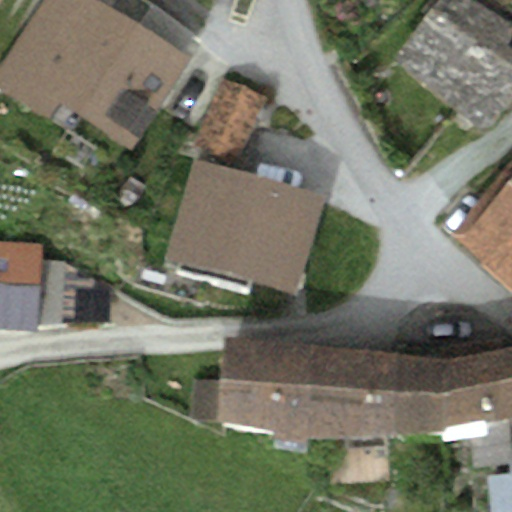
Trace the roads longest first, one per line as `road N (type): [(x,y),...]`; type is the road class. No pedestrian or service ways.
road 1 (track): [(429,252),(350,323),(0,353)]
road 2 (residential): [(288,0),(374,185),(429,252),(511,311)]
